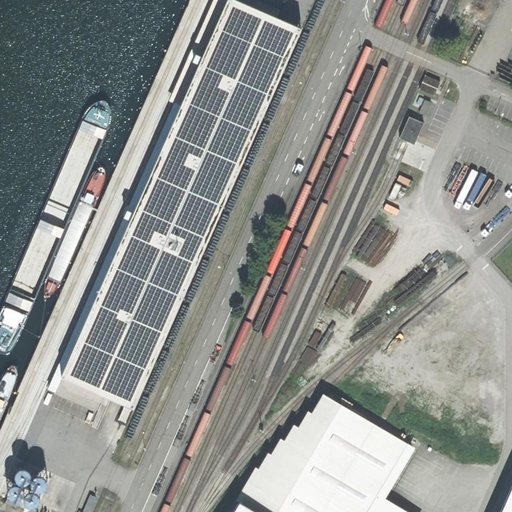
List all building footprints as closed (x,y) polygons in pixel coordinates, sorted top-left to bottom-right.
[(301,27),(252,5),(253,0),(217,0),(189,63),(191,64),(188,70),(187,69),(155,141),(157,142),(154,147),(153,147),(121,218),(123,218),(120,225),(119,224),(87,295),(89,296),(87,302),(85,301),(53,372),(55,373),(51,382),(105,406),(110,396),(133,407),(301,27)] [(440,82),(425,75),(419,89),(434,96),(440,82)] [(431,102),(425,99),(419,113),(426,116),(431,102)] [(424,123),(409,116),(400,138),(414,145),(424,123)] [(276,511),(339,407),(326,399),(235,499),(239,501),(256,511),(276,511)] [(365,511),(405,446),(339,407),(276,511),(365,511)] [(406,511),(384,498),(412,450),(405,446),(365,511),(406,511)] [(25,472),(22,505),(36,506),(40,473),(25,472)] [(28,511),(2,500),(0,503),(0,511),(28,511)] [(232,511),(256,511),(239,501),(232,511)]
